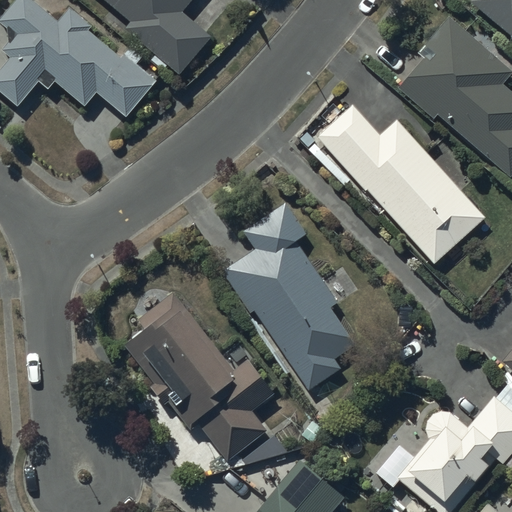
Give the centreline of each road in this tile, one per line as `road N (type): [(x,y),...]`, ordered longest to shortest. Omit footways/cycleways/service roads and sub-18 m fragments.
road 1 (residential): [(341,0),(286,70),(194,155),(44,252)]
road 2 (residential): [(85,477),(59,410),(44,252)]
